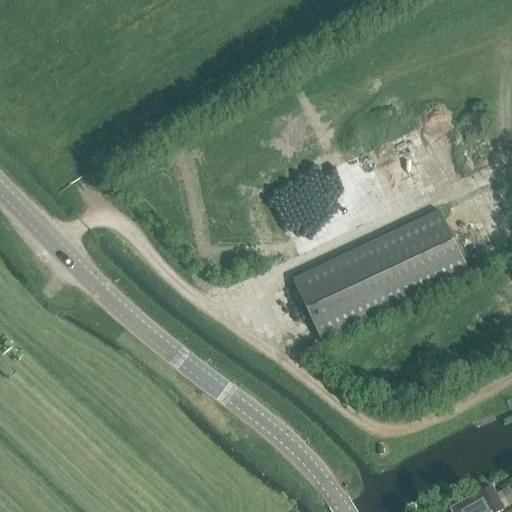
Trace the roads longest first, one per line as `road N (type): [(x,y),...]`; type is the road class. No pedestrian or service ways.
road 1 (track): [(103,223),(112,220),(210,312),(498,171),(511,61)]
road 2 (tertiary): [(344,511),(290,445),(125,313),(0,185)]
road 3 (track): [(511,380),(461,410),(378,431),(210,312)]
road 4 (track): [(103,223),(70,161),(272,0)]
